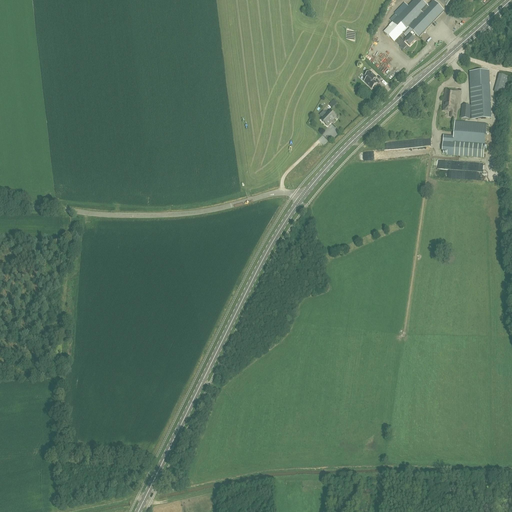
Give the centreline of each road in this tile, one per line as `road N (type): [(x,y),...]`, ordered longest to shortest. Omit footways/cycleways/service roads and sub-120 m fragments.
road 1 (secondary): [(139,511),(300,200)]
road 2 (unclassified): [(300,200),(282,192),(173,214),(0,207)]
road 3 (secondary): [(300,200),(356,137),(511,0)]
